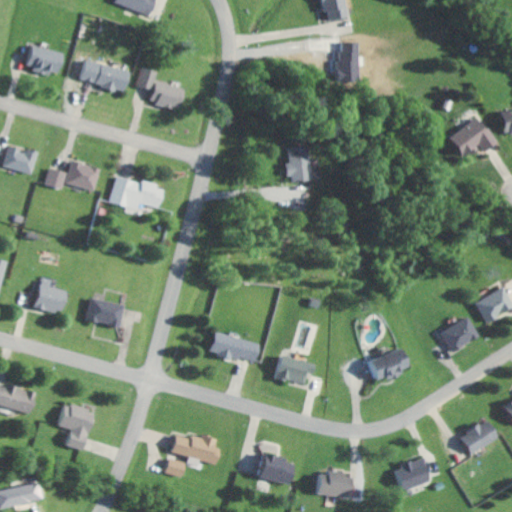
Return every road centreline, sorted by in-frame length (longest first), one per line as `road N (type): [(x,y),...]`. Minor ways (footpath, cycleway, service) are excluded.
road 1 (residential): [(511,352),(407,419),(342,430),(0,336)]
road 2 (residential): [(109,511),(148,419),(231,96),(235,45),(220,0)]
road 3 (residential): [(215,162),(0,103)]
